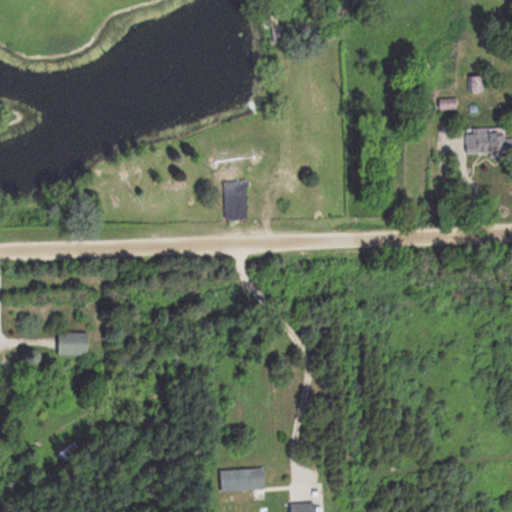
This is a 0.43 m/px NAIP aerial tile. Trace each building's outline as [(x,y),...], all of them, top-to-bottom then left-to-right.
[(474,91),(488,91),(488,76),(474,76),(474,91)] [(472,155),(511,154),(511,138),(511,127),(472,127),(472,155)] [(93,333),(63,333),(63,356),(93,356),(93,333)] [(222,490),(268,490),(268,469),(222,469),(222,490)] [(323,511),(324,503),(294,503),(294,511),(323,511)]
